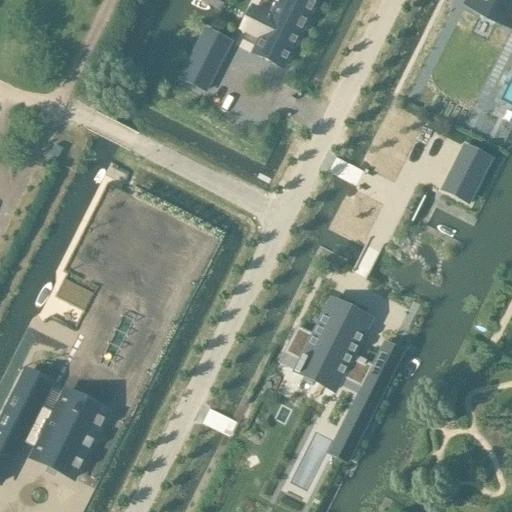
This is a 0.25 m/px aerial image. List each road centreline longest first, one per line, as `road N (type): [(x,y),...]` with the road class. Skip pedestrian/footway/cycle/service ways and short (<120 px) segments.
road 1 (residential): [(281,220),(134,511)]
road 2 (residential): [(57,104),(281,220)]
road 3 (residential): [(392,0),(281,220)]
